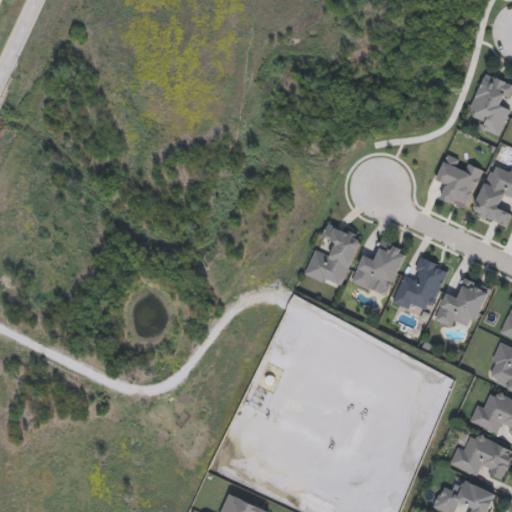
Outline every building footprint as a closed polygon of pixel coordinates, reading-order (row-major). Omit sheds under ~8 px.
[(511,107),(500,136),(481,129),(485,119),(469,113),(484,72),(511,82),(511,85),(505,104),(511,107)] [(466,210),(438,198),(443,185),(435,182),(446,153),(465,161),(483,169),(466,210)] [(511,167),(511,198),(503,195),(499,204),(511,209),(511,215),(507,228),(473,214),(494,160),(511,167)] [(304,275),(314,249),(331,255),(335,243),(322,238),(328,222),(363,235),(343,289),(304,275)] [(407,249),(393,289),(371,282),(369,289),(352,283),(362,254),(373,258),(380,240),(407,249)] [(450,268),(433,309),(416,302),(412,311),(393,303),(405,273),(414,277),(423,257),(450,268)] [(490,287),(475,326),(457,319),(453,328),(434,321),(445,291),(457,295),(464,277),(490,287)] [(511,338),(501,334),(511,307),(511,338)] [(511,346),(511,390),(486,380),(501,342),(511,346)] [(511,431),(501,427),(498,433),(470,422),(478,403),(488,407),(495,391),(511,397),(511,431)] [(511,449),(511,459),(503,478),(482,468),(478,477),(450,463),(458,446),(464,449),(473,430),(511,449)] [(444,511),(433,507),(442,485),(454,490),(460,477),(496,493),(488,511),(467,511),(470,506),(460,502),(455,511),(444,511)] [(220,511),(229,493),(271,510),(270,511),(220,511)]
